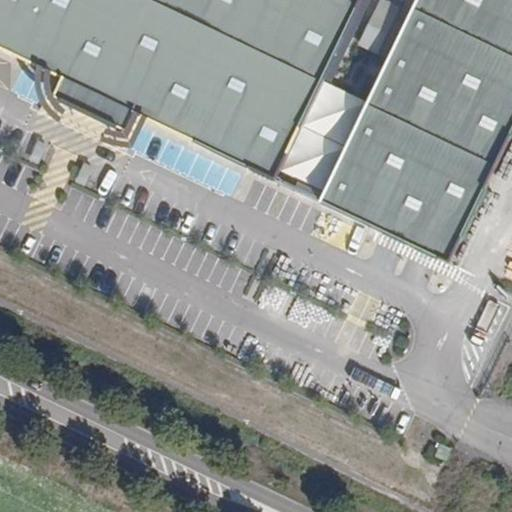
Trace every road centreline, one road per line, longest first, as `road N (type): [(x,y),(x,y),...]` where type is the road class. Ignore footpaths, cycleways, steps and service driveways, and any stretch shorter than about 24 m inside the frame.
road 1 (primary): [(297,511),(0,368)]
road 2 (primary): [(0,403),(238,511)]
road 3 (unknown): [(511,209),(443,333)]
